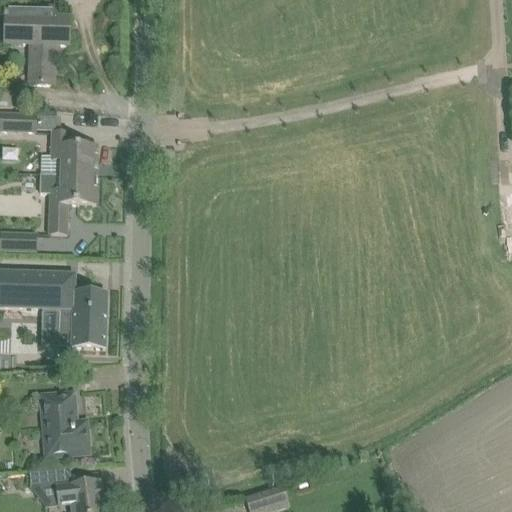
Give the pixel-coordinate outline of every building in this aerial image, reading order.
[(28,86),(34,87),(54,87),(56,47),(69,48),(70,22),(56,22),(57,10),(5,8),(4,45),(30,46),(28,86)] [(0,88),(0,104),(22,106),(23,90),(0,88)] [(356,124),(363,151),(437,132),(439,142),(458,137),(456,128),(469,124),(463,101),(420,112),(416,97),(397,101),(396,100),(379,104),(383,118),(356,124)] [(0,117),(0,133),(37,135),(37,118),(0,117)] [(41,158),(41,177),(61,177),(97,179),(98,149),(70,149),(71,134),(51,134),(50,159),(41,158)] [(41,177),(40,196),(48,196),(48,220),(50,220),(49,237),(67,237),(68,220),(68,207),(96,208),(97,179),(61,177),(41,177)] [(1,236),(0,253),(37,254),(37,237),(1,236)] [(59,350),(105,352),(108,296),(75,295),(76,277),(0,273),(0,309),(61,312),(59,350)] [(74,395),(39,398),(44,460),(70,458),(70,453),(89,452),(87,423),(72,425),(71,411),(76,410),(74,395)] [(56,489),(58,511),(72,509),(72,511),(109,511),(108,499),(103,500),(101,483),(72,486),(71,470),(29,474),(31,492),(56,489)]
